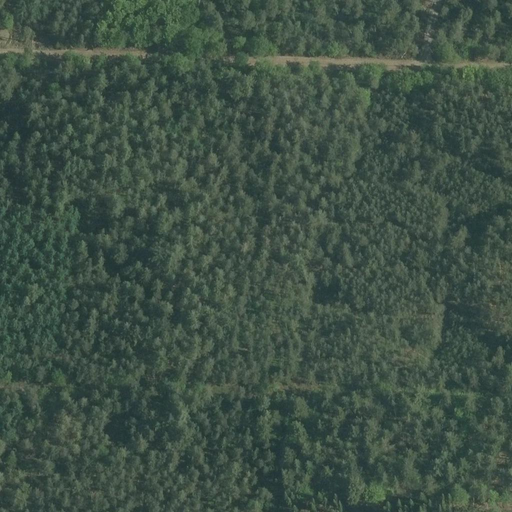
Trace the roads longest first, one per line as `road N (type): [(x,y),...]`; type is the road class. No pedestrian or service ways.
road 1 (track): [(0,53),(511,69)]
road 2 (track): [(0,390),(295,398)]
road 3 (track): [(295,398),(511,403)]
road 4 (track): [(64,55),(0,163)]
